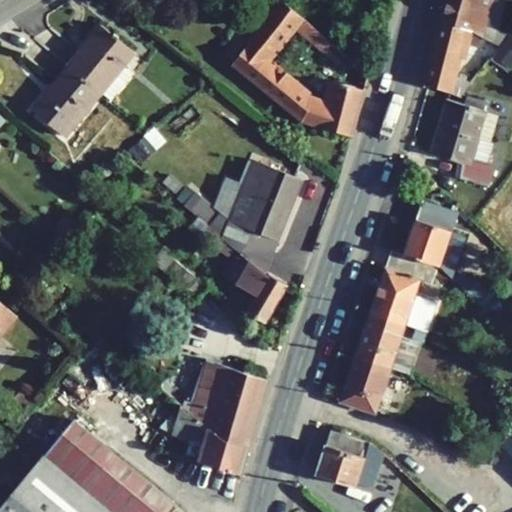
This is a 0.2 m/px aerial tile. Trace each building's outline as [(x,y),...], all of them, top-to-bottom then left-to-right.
[(336,63),(344,53),(279,0),(266,0),(252,19),(262,26),(232,63),(302,120),(351,136),(363,90),(331,81),(325,107),(305,101),(308,97),(266,60),(292,27),(336,63)] [(484,26),(491,0),(444,0),(438,22),(463,28),(472,32),(481,37),(484,26)] [(491,0),(484,26),(498,30),(505,0),(491,0)] [(463,28),(438,22),(423,82),(460,97),(470,83),(454,76),(458,57),(462,58),(464,52),(467,53),(469,43),(472,32),(463,28)] [(102,25),(67,67),(99,93),(101,91),(110,99),(132,73),(122,65),(133,51),(102,25)] [(481,49),(486,39),(481,37),(472,32),(469,43),(481,49)] [(511,64),(511,38),(509,36),(490,60),(507,71),(511,64)] [(67,67),(32,110),(64,136),(99,93),(67,67)] [(469,96),(466,105),(482,109),(484,100),(469,96)] [(476,137),(484,111),(485,110),(482,109),(466,105),(448,99),(432,153),(448,157),(450,153),(463,157),(459,178),(488,185),(494,164),(487,162),(493,142),(491,142),(476,137)] [(491,142),(499,115),(484,111),(476,137),(491,142)] [(139,161),(154,149),(143,137),(129,149),(139,161)] [(248,239),(273,250),(301,179),(253,160),(244,184),(229,221),(211,207),(193,192),(183,205),(197,217),(240,253),(241,252),(248,239)] [(211,207),(229,221),(244,184),(223,176),(211,207)] [(186,186),(175,199),(183,205),(193,192),(186,186)] [(422,200),(404,254),(438,265),(451,278),(466,235),(451,230),(457,211),(422,200)] [(240,253),(197,217),(188,228),(206,243),(208,241),(233,261),(222,274),(255,295),(246,311),(266,322),(287,284),(267,274),(249,259),(240,253)] [(65,218),(56,229),(66,239),(76,227),(65,218)] [(264,271),(273,250),(248,239),(241,252),(264,271)] [(198,298),(208,287),(161,248),(152,260),(198,298)] [(432,283),(438,265),(404,254),(391,250),(370,312),(405,324),(426,331),(436,302),(414,295),(420,279),(432,283)] [(70,264),(63,258),(55,268),(62,274),(70,264)] [(472,276),(461,288),(486,312),(498,300),(472,276)] [(17,318),(0,302),(0,336),(0,337),(17,318)] [(409,374),(419,342),(401,336),(405,324),(370,312),(355,356),(390,368),(409,374)] [(383,387),(390,368),(355,356),(340,401),(375,413),(377,406),(383,387)] [(225,378),(229,366),(206,359),(202,370),(225,378)] [(248,447),(268,379),(229,366),(225,378),(202,370),(190,402),(184,400),(182,405),(225,440),(248,447)] [(388,410),(394,391),(383,387),(377,406),(388,410)] [(39,403),(22,390),(0,416),(0,418),(16,432),(39,403)] [(181,405),(180,407),(171,433),(203,442),(197,461),(240,474),(248,447),(225,440),(182,405),(181,405)] [(169,511),(175,507),(72,420),(44,455),(112,511),(169,511)] [(330,430),(316,474),(354,487),(356,483),(370,488),(383,453),(369,443),(330,430)] [(112,511),(44,455),(0,507),(0,511),(112,511)]
